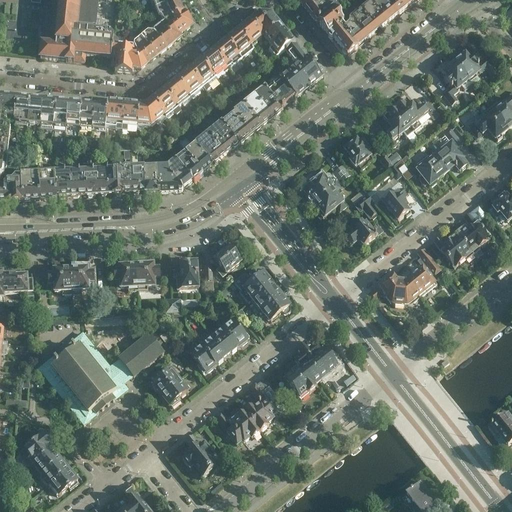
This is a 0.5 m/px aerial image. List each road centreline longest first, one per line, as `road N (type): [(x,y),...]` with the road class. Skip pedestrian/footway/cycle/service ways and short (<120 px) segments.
road 1 (residential): [(0,78),(141,90),(217,31)]
road 2 (secondary): [(12,232),(152,226),(192,215),(232,187)]
road 3 (residential): [(340,299),(511,161)]
road 4 (residential): [(223,511),(386,378)]
road 5 (residential): [(165,438),(329,307)]
road 6 (residential): [(107,486),(75,446),(136,404),(165,438)]
road 7 (secondary): [(386,378),(492,509)]
road 8 (secondary): [(501,501),(396,370)]
road 9 (secondary): [(340,299),(245,177)]
road 10 (secondary): [(232,187),(329,307)]
road 11 (residential): [(396,370),(511,277)]
road 12 (secondary): [(356,90),(468,4)]
road 13 (secondary): [(245,177),(356,90)]
